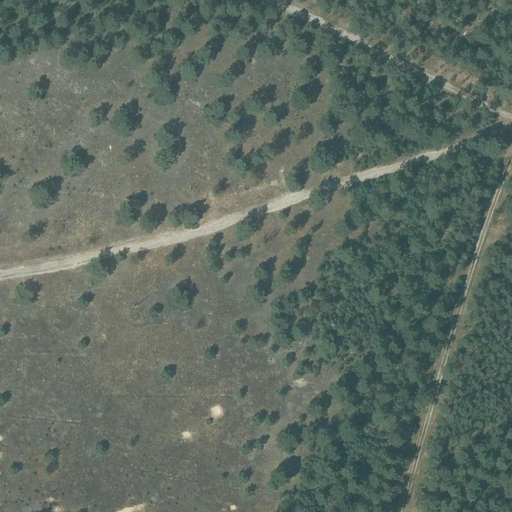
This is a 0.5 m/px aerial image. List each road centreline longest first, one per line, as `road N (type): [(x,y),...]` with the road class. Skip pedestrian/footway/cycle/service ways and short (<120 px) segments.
road 1 (track): [(0,269),(312,192),(511,124)]
road 2 (track): [(401,511),(438,368),(511,147)]
road 3 (track): [(511,117),(271,0)]
